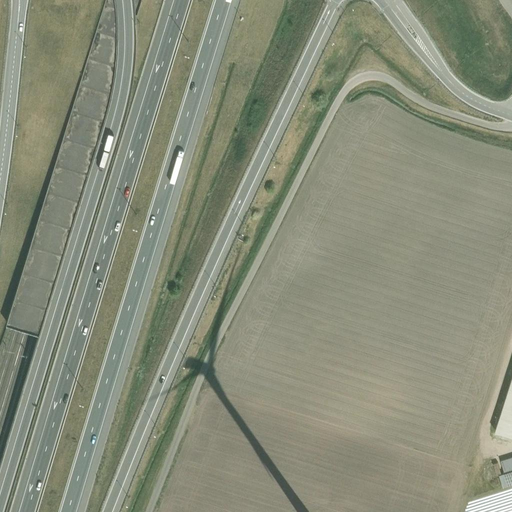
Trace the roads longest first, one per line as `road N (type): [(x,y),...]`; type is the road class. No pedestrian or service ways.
road 1 (unclassified): [(148,511),(211,344),(344,85),(373,70),(477,120),(511,122)]
road 2 (motorway): [(108,511),(178,329),(332,0)]
road 3 (motorway): [(68,511),(223,0)]
road 4 (motorway): [(177,0),(23,511)]
road 5 (motorway): [(127,0),(118,111),(0,500)]
road 6 (unclassified): [(0,170),(14,46)]
